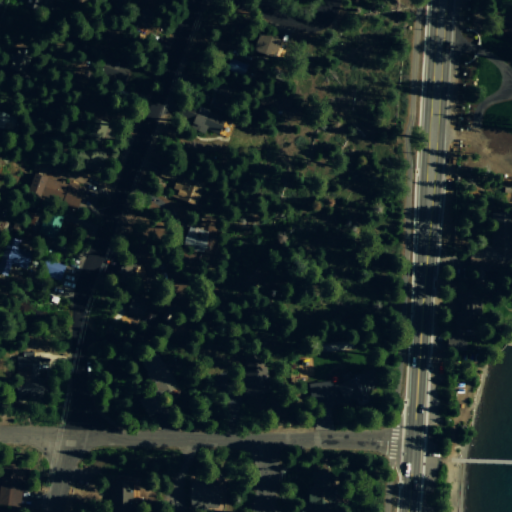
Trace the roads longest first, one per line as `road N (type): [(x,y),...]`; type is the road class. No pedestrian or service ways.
road 1 (residential): [(53,511),(78,404),(86,270),(190,0)]
road 2 (primary): [(409,511),(440,4)]
road 3 (residential): [(0,433),(414,440)]
